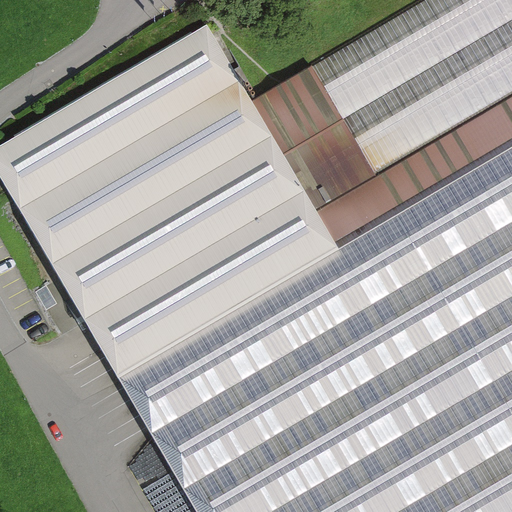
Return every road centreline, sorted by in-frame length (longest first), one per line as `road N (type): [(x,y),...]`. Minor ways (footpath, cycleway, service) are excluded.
road 1 (residential): [(0,322),(108,511)]
road 2 (residential): [(139,0),(137,11),(0,109)]
